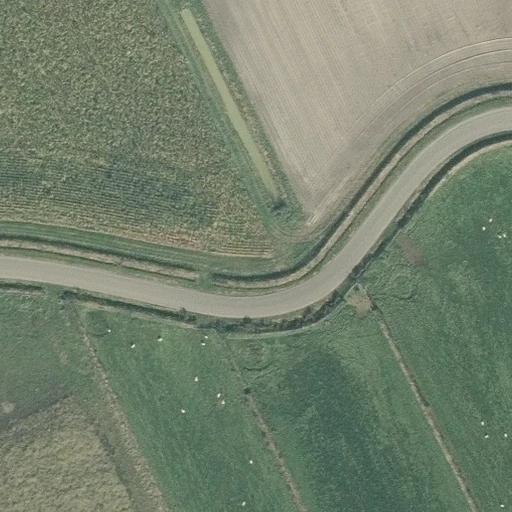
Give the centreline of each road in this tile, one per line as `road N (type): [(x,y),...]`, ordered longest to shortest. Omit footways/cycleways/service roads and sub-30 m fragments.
road 1 (tertiary): [(0,268),(204,306),(278,306),(331,280),(447,145),(511,120)]
road 2 (track): [(203,258),(198,364),(257,511)]
